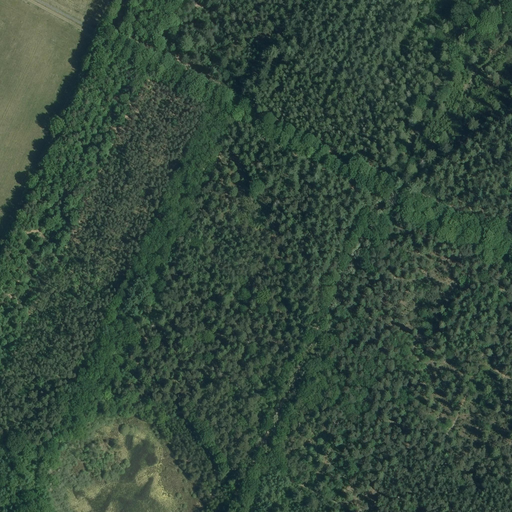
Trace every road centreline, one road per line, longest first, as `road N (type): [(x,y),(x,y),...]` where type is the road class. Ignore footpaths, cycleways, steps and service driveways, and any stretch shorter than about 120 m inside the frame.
road 1 (track): [(27,0),(386,189)]
road 2 (track): [(386,189),(478,0)]
road 3 (track): [(312,344),(384,194)]
road 4 (track): [(386,189),(511,254)]
road 5 (track): [(511,111),(398,195)]
road 6 (track): [(252,463),(312,344)]
